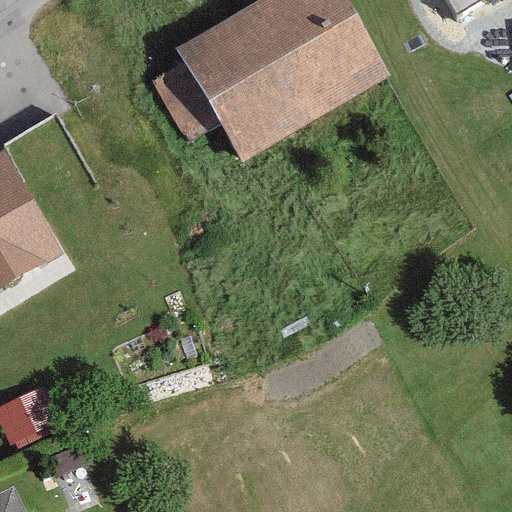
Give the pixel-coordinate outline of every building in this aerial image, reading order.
[(333,0),(247,0),(155,54),(222,170),(379,78),(333,0)] [(511,0),(431,0),(454,36),(511,0)] [(8,162),(0,166),(0,298),(65,261),(8,162)] [(0,407),(6,434),(47,424),(39,391),(0,400),(0,407)] [(20,511),(8,487),(0,490),(0,511),(20,511)]
